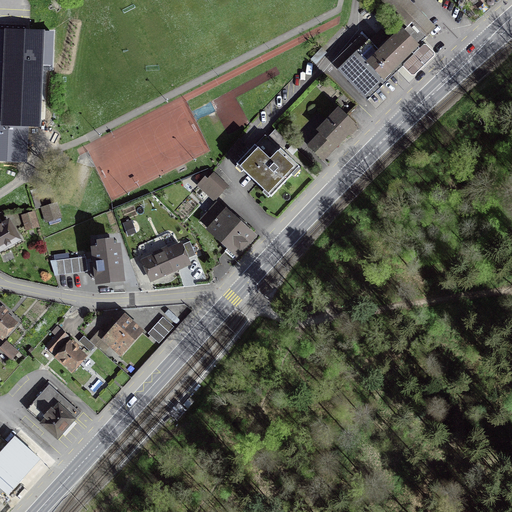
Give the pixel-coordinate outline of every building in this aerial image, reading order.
[(437,27),(409,0),(381,0),(381,1),(407,27),(412,22),(427,37),(428,36),(437,27)] [(403,31),(418,46),(427,37),(412,22),(407,27),(403,31)] [(402,29),(379,51),(369,41),(368,41),(361,35),(332,64),(338,70),(337,72),(367,101),(391,77),(421,48),(418,46),(403,31),(402,29)] [(23,161),(24,126),(36,127),(37,127),(37,126),(36,126),(39,66),(41,66),(49,66),(49,65),(50,45),(50,35),(51,35),(51,34),(40,34),(5,32),(0,31),(0,150),(3,151),(2,162),(23,162),(23,161)] [(423,46),(403,65),(403,68),(411,76),(414,76),(434,57),(435,53),(426,45),(423,46)] [(341,97),(337,92),(330,99),(334,103),(341,97)] [(350,138),(359,129),(338,108),(316,132),(318,134),(306,146),(323,163),(342,144),(349,137),(350,138)] [(268,136),(278,146),(277,148),(264,136),(236,165),(270,197),(284,182),(298,168),(280,151),(288,143),(274,130),(268,136)] [(204,179),(198,186),(210,197),(215,191),(220,194),(227,187),(213,174),(206,182),(204,179)] [(48,206),(41,208),(45,223),(60,218),(56,204),(48,206)] [(224,252),(232,259),(243,247),(253,236),(243,227),(245,225),(240,220),(237,223),(217,204),(200,222),(209,230),(208,230),(228,248),(224,252)] [(27,215),(22,216),(27,230),(36,228),(32,213),(27,215)] [(132,220),(123,223),(127,236),(137,233),(132,220)] [(0,250),(18,240),(8,222),(2,225),(0,225),(0,250)] [(189,242),(182,245),(188,259),(195,256),(189,242)] [(100,251),(94,252),(95,268),(92,268),(93,275),(96,274),(97,287),(110,286),(127,284),(123,249),(117,249),(117,244),(99,246),(100,251)] [(166,248),(157,252),(159,255),(142,262),(150,280),(169,272),(188,264),(180,246),(167,251),(166,248)] [(86,258),(55,262),(57,276),(73,275),(88,273),(86,258)] [(0,336),(1,337),(13,324),(7,318),(4,315),(7,313),(2,308),(0,310),(0,336)] [(99,347),(104,350),(108,346),(119,355),(140,332),(132,324),(124,317),(103,341),(104,342),(99,347)] [(177,328),(167,319),(151,336),(161,345),(177,328)] [(61,331),(45,348),(52,353),(67,337),(61,331)] [(72,338),(83,349),(89,343),(77,332),(72,338)] [(83,356),(76,350),(78,347),(71,341),(56,358),(70,370),(83,356)] [(0,349),(11,359),(17,353),(11,348),(5,343),(0,349)] [(37,394),(39,395),(26,410),(56,437),(64,429),(72,420),(69,417),(76,410),(55,391),(57,389),(48,381),(37,394)] [(176,421),(185,411),(180,406),(180,407),(172,416),(171,417),(176,421)] [(14,437),(0,452),(0,488),(4,492),(36,457),(14,437)]
